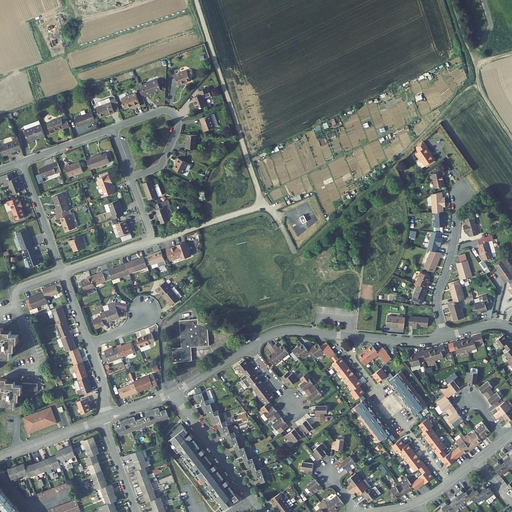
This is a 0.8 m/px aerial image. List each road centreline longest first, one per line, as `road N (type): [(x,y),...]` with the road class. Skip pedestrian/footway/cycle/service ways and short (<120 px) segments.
road 1 (track): [(293,251),(262,205),(195,0)]
road 2 (residential): [(445,337),(436,303),(460,189)]
road 3 (residential): [(112,128),(163,110),(175,117),(161,164),(130,177)]
road 4 (residential): [(174,393),(264,511)]
